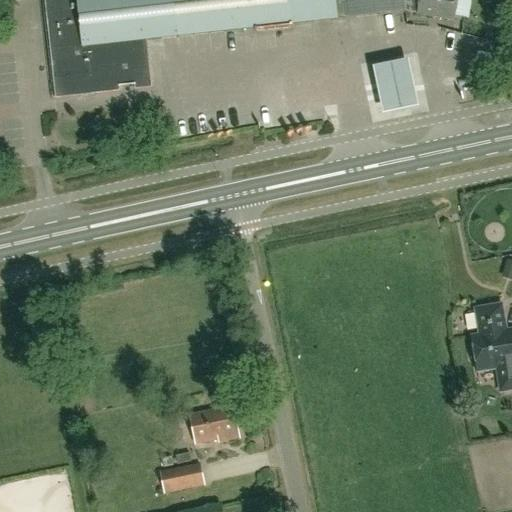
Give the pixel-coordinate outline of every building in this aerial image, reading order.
[(404,0),(45,0),(56,100),(80,97),(79,91),(94,89),(95,95),(120,92),(119,88),(120,88),(120,86),(134,85),(135,91),(153,89),(148,41),(337,21),(337,20),(345,19),(345,20),(405,13),(404,0)] [(454,21),(458,0),(419,0),(417,14),(454,21)] [(374,64),(384,112),(421,104),(410,56),(374,64)] [(181,136),(192,135),(191,102),(179,102),(181,136)] [(511,329),(508,330),(503,304),(474,309),(479,335),(470,337),(472,347),(469,351),(471,360),(475,363),(477,374),(495,371),(500,395),(511,392),(511,329)] [(72,381),(88,377),(84,359),(68,363),(72,381)] [(219,443),(240,439),(233,407),(190,417),(196,445),(219,440),(219,443)] [(164,494),(204,486),(200,466),(160,473),(164,494)]
